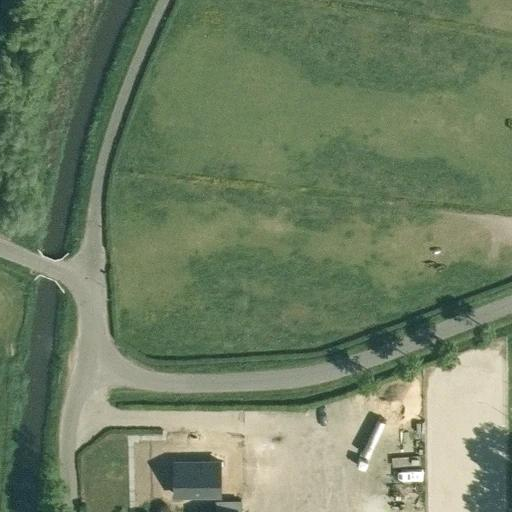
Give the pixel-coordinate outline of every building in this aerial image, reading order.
[(334,402),(336,415),(353,412),(351,399),(334,402)] [(375,413),(375,421),(403,420),(403,412),(375,413)] [(192,485),(239,484),(238,444),(191,446),(192,485)] [(184,466),(139,466),(139,499),(184,499),(184,466)] [(393,482),(417,483),(418,473),(394,472),(393,482)] [(216,511),(240,511),(241,501),(217,501),(216,511)]
